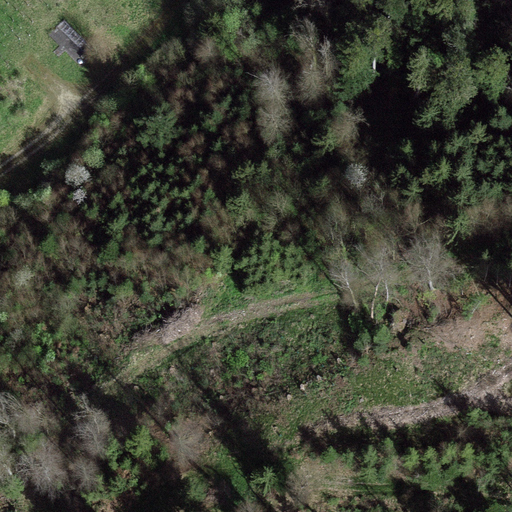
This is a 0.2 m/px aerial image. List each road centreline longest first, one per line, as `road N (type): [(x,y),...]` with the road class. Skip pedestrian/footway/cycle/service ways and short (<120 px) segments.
road 1 (track): [(511,255),(277,308),(177,345),(77,419),(31,485),(28,511)]
road 2 (track): [(0,172),(52,141),(182,0)]
